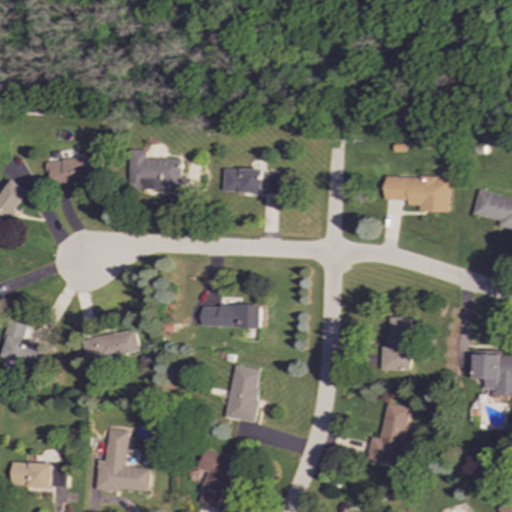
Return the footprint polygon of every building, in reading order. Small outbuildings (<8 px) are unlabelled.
[(187,190),(188,159),(153,159),(153,151),(136,150),(135,189),(187,190)] [(53,161),(55,186),(109,182),(107,157),(53,161)] [(281,194),(282,174),(267,174),(267,169),(229,169),(229,193),(281,194)] [(450,213),(451,178),(387,177),(386,200),(410,200),(410,205),(421,206),(421,212),(450,213)] [(0,219),(12,227),(34,191),(16,180),(0,206),(0,219)] [(501,221),(500,227),(511,229),(511,197),(480,190),(474,214),(501,221)] [(266,328),(266,306),(208,305),(208,327),(266,328)] [(383,371),(411,371),(413,318),(390,318),(389,347),(383,347),(383,371)] [(8,366),(30,372),(33,363),(49,368),(55,347),(35,341),(39,326),(21,320),(8,366)] [(150,351),(146,329),(93,341),(97,359),(111,356),(112,360),(150,351)] [(484,380),(484,390),(488,390),(488,398),(511,398),(511,354),(473,354),(473,380),(484,380)] [(230,419),(257,422),(265,370),(238,366),(230,419)] [(382,438),(372,437),(368,461),(400,467),(410,407),(388,403),(382,438)] [(154,495),(157,469),(133,467),(136,431),(117,429),(114,461),(106,460),(103,489),(154,495)] [(240,460),(210,449),(202,469),(211,472),(202,496),(213,500),(211,506),(219,509),(225,494),(233,497),(240,476),(235,474),(240,460)] [(61,487),(62,463),(22,462),(22,486),(61,487)] [(62,487),(75,488),(75,469),(63,469),(62,487)]
